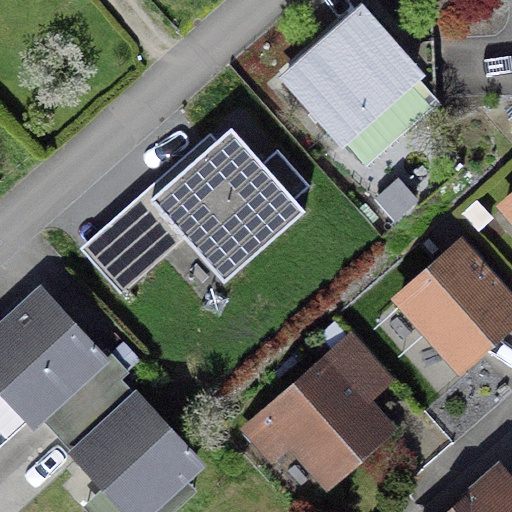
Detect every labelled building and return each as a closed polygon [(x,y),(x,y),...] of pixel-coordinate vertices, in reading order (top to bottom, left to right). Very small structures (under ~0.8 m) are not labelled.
[(332,139),(411,69),(359,12),(281,82),(332,139)] [(283,205),(225,132),(151,190),(209,263),(283,205)] [(511,197),(500,208),(511,220),(511,197)] [(508,307),(455,247),(395,300),(448,360),(508,307)] [(34,414),(54,436),(115,381),(122,374),(101,351),(94,358),(39,298),(0,334),(0,392),(26,421),(34,414)] [(277,431),(316,476),(377,423),(323,363),(244,432),(258,448),(277,431)] [(136,511),(190,463),(115,381),(54,436),(124,511),(136,511)] [(511,511),(511,492),(494,472),(448,511),(511,511)]
